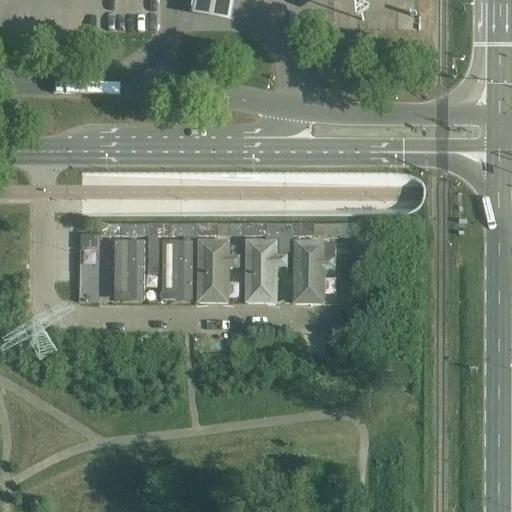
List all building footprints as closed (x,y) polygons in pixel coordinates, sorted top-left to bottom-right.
[(195,0),(192,17),(230,24),(235,0),(195,0)] [(122,227),(100,227),(100,239),(122,239),(122,227)] [(122,227),(122,239),(148,239),(148,227),(122,227)] [(171,227),(148,227),(148,239),(170,239),(171,227)] [(171,227),(170,239),(175,239),(175,243),(195,243),(195,239),(196,239),(196,227),(171,227)] [(219,227),(196,227),(196,239),(218,239),(219,227)] [(219,227),(218,239),(232,239),(232,228),(219,227)] [(267,228),(244,227),(244,228),(244,239),(267,239),(267,228)] [(267,228),(267,239),(267,242),(280,242),(280,254),(292,254),(292,239),(292,228),(267,228)] [(314,228),(292,228),(292,239),(314,239),(314,228)] [(314,228),(314,239),(339,240),(339,228),(314,228)] [(115,296),(129,296),(129,303),(144,303),(145,245),(116,244),(115,296)] [(199,307),(228,307),(229,245),(200,244),(199,307)] [(163,295),(177,295),(177,302),(192,302),(192,245),(163,245),(163,295)] [(247,306),(276,306),(276,245),(247,245),(247,306)] [(295,306),(324,306),(325,271),(336,272),(336,247),(296,246),(295,306)]
